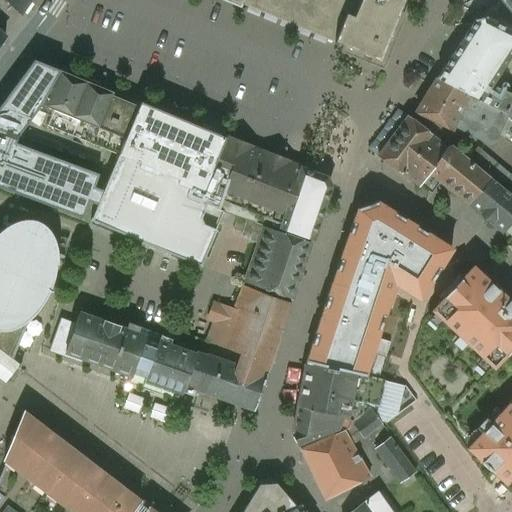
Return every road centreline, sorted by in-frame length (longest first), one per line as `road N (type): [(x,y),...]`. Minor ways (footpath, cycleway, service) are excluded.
road 1 (residential): [(30,36),(284,139)]
road 2 (unknown): [(31,378),(39,328),(92,239)]
road 3 (unknown): [(231,302),(92,239)]
